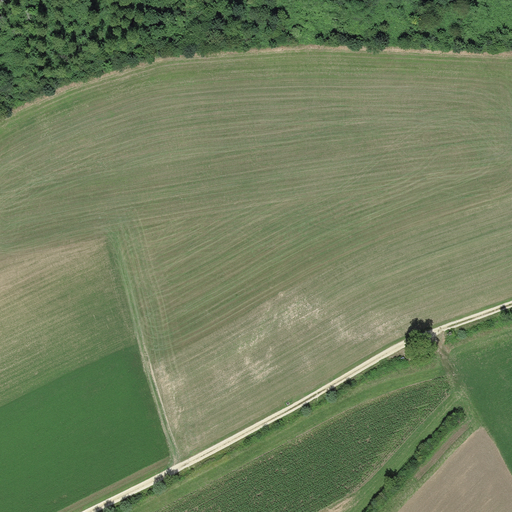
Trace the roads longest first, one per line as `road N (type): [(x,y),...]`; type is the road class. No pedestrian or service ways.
road 1 (track): [(95,511),(397,346),(511,304)]
road 2 (track): [(175,471),(117,234)]
